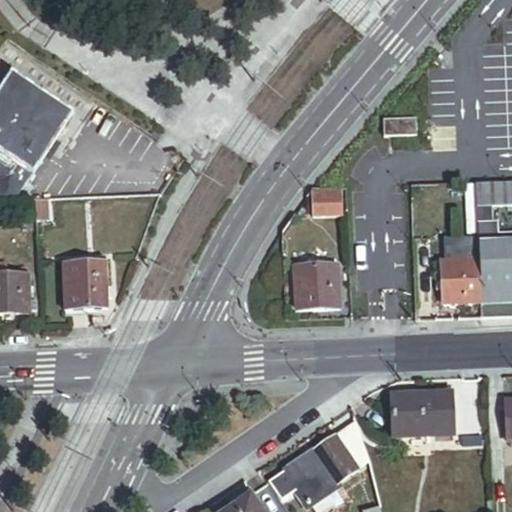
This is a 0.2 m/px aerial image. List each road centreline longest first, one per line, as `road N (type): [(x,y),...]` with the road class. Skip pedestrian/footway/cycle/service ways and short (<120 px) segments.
road 1 (tertiary): [(427,0),(289,165),(238,242),(175,366)]
road 2 (residential): [(511,350),(175,366)]
road 3 (tertiary): [(0,375),(175,366)]
road 4 (tertiary): [(99,511),(175,366)]
